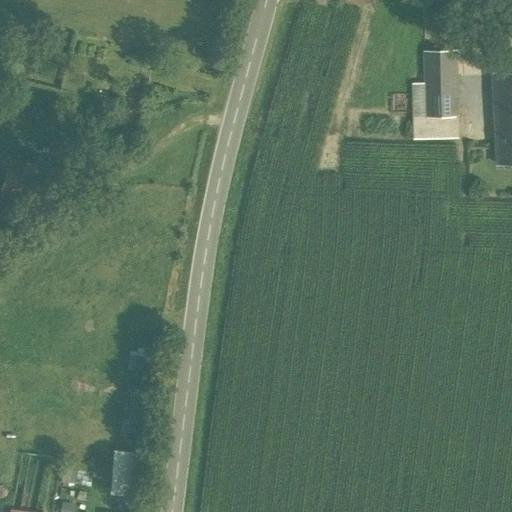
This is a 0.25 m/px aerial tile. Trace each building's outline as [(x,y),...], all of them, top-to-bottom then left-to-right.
[(457,50),(427,51),(429,116),(459,114),(457,50)] [(511,71),(495,72),(497,106),(511,104),(511,71)] [(511,104),(497,106),(500,163),(511,162),(511,104)] [(429,116),(416,116),(416,137),(459,136),(459,114),(429,116)] [(55,172),(11,158),(0,195),(0,196),(44,210),(55,172)]
